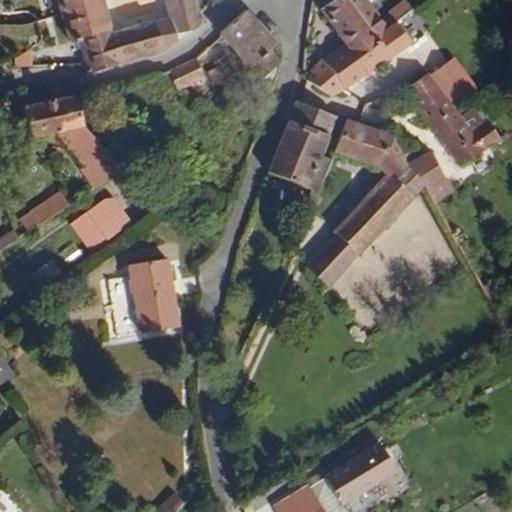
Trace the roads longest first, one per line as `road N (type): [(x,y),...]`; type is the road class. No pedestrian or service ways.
road 1 (residential): [(226,511),(211,351),(221,266),(247,166),(281,83),(290,0)]
road 2 (residential): [(238,0),(169,56),(136,70),(0,83)]
